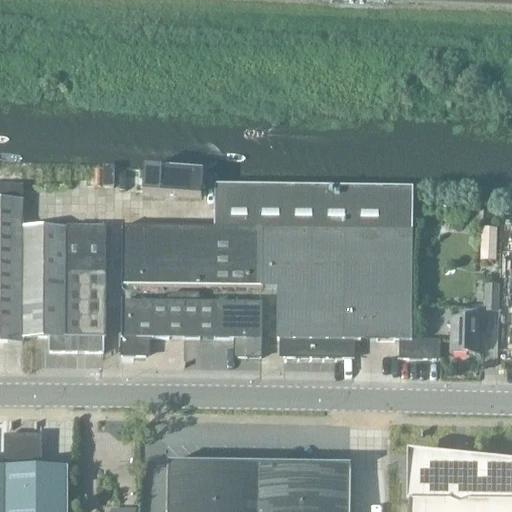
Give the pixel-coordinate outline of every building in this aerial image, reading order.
[(142,197),(202,201),(203,175),(144,171),(142,197)] [(284,360),(354,361),(354,343),(400,343),(400,362),(436,362),(436,343),(411,343),(413,190),(215,188),(214,230),(123,229),(123,228),(122,228),(121,290),(122,290),(122,288),(278,290),(277,342),(284,342),(284,360)] [(24,202),(0,201),(0,343),(23,344),(23,340),(50,340),(50,355),(103,355),(103,340),(106,340),(107,230),(24,230),(24,202)] [(485,313),(498,313),(499,289),(486,288),(485,313)] [(146,341),(184,341),(185,296),(170,295),(170,305),(123,304),(123,303),(122,303),(121,359),(146,359),(146,341)] [(185,296),(184,341),(238,342),(238,360),(261,360),(262,306),(199,305),(199,296),(185,296)] [(500,360),(511,360),(511,312),(510,345),(501,345),(500,360)] [(451,355),(478,355),(478,321),(451,321),(451,355)] [(0,511),(67,511),(67,471),(40,470),(40,439),(4,439),(4,470),(0,470),(0,511)] [(169,466),(168,511),(350,511),(351,469),(169,466)] [(511,511),(511,469),(486,469),(486,472),(465,472),(465,471),(465,470),(464,470),(464,469),(463,468),(462,468),(462,467),(461,467),(460,467),(459,467),(458,467),(458,468),(457,468),(456,468),(456,469),(455,469),(455,470),(455,471),(454,472),(412,472),(412,486),(408,486),(408,490),(408,506),(410,507),(409,511),(511,511)]
